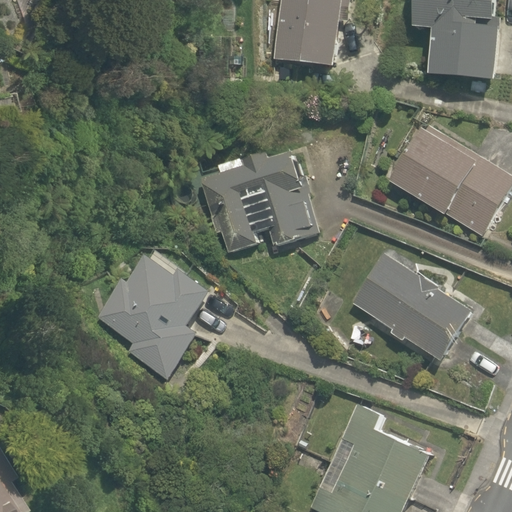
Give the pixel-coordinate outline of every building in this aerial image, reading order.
[(348,73),(361,0),(284,0),(273,59),(348,73)] [(508,87),(511,44),(511,0),(429,0),(426,36),(447,38),(442,81),(508,87)] [(511,207),(511,174),(438,135),(408,190),(496,237),(511,207)] [(315,158),(206,179),(211,217),(226,214),(233,251),(284,241),(286,248),(321,241),(311,190),(321,188),(315,158)] [(232,300),(161,248),(104,313),(138,338),(131,349),(187,389),(226,336),(212,326),(232,300)] [(400,260),(364,306),(459,371),(492,322),(400,260)] [(330,485),(323,481),(312,499),(335,511),(420,511),(449,461),(397,436),(403,426),(372,409),(330,485)] [(32,511),(3,452),(0,453),(0,511),(32,511)]
